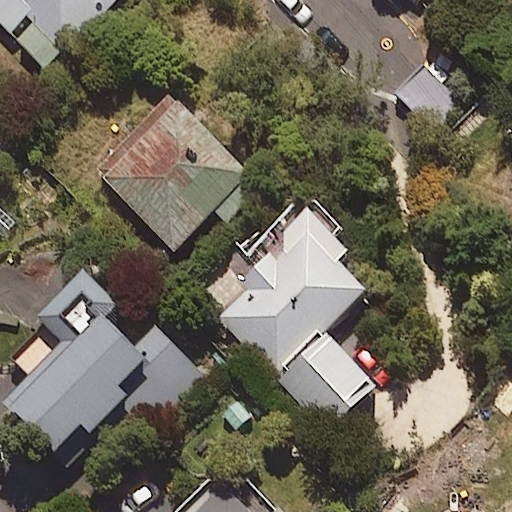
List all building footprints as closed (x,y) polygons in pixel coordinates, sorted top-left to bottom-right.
[(0,0),(0,22),(14,37),(35,16),(42,23),(17,49),(47,78),(72,52),(123,0),(0,0)] [(434,0),(395,0),(416,20),(434,0)] [(469,108),(428,67),(397,98),(438,139),(469,108)] [(172,256),(259,167),(178,87),(90,176),(172,256)] [(378,270),(305,199),(200,306),(273,377),(292,358),(353,418),(388,382),(327,323),(378,270)] [(186,369),(116,308),(27,409),(97,470),(186,369)] [(507,511),(490,497),(476,511),(507,511)]
